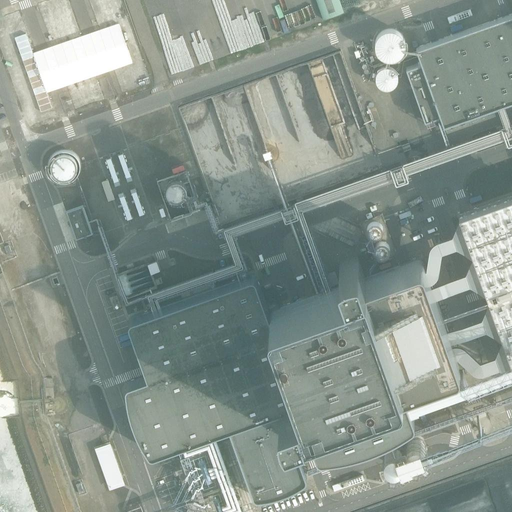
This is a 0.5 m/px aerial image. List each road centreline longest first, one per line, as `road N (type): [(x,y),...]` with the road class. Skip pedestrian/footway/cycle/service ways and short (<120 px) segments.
road 1 (unknown): [(76,130),(29,0)]
road 2 (unknown): [(80,0),(123,113)]
